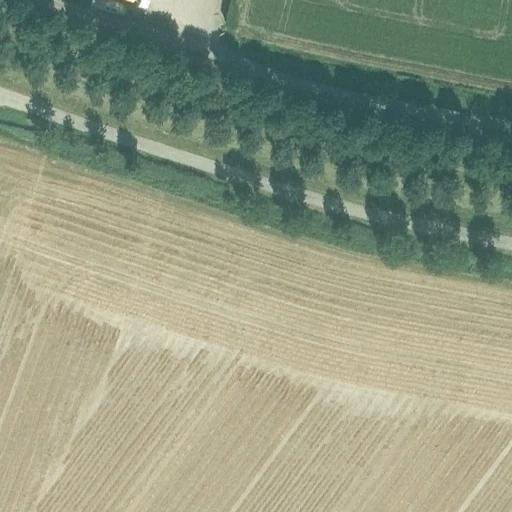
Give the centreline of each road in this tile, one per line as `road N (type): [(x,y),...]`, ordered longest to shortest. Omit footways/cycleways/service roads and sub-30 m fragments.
road 1 (unclassified): [(511,242),(329,208),(0,99)]
road 2 (unclassified): [(511,129),(315,86),(55,0)]
